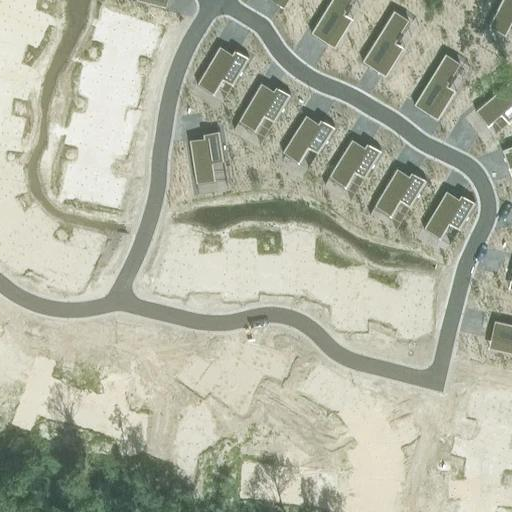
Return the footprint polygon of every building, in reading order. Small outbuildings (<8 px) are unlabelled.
[(0,28),(13,35),(19,23),(35,31),(43,15),(12,0),(3,0),(0,7),(0,28)] [(329,0),(311,31),(327,41),(344,13),(346,14),(346,13),(345,12),(347,9),(348,10),(352,3),(351,2),(352,0),(329,0)] [(511,0),(500,0),(488,25),(489,26),(490,24),(504,32),(511,16),(511,0)] [(58,38),(66,11),(46,6),(39,33),(58,38)] [(394,8),(362,59),(378,69),(395,42),(397,43),(398,42),(396,41),(398,37),(400,38),(404,32),(402,31),(409,19),(394,10),(395,9),(394,8)] [(116,14),(110,31),(127,36),(123,50),(150,58),(154,45),(150,44),(155,27),(116,14)] [(220,44),(197,83),(198,84),(199,82),(213,90),(222,75),(233,81),(232,83),(233,84),(249,57),(248,56),(247,57),(235,50),(233,54),(220,47),(221,45),(220,44)] [(28,46),(23,59),(65,72),(69,59),(28,46)] [(445,51),(414,103),(430,113),(447,85),(449,86),(449,85),(448,84),(450,81),(451,82),(455,75),(454,74),(461,63),(446,53),(446,52),(445,51)] [(0,89),(3,79),(20,84),(25,67),(0,60),(0,89)] [(91,64),(87,81),(104,85),(101,98),(128,104),(131,91),(127,90),(131,73),(91,64)] [(509,80),(475,109),(476,110),(477,109),(488,122),(501,110),(509,120),(508,121),(509,122),(511,119),(511,86),(509,82),(510,81),(509,80)] [(261,81),(238,119),(240,120),(241,119),(255,127),(264,112),(274,118),(273,120),(275,120),(291,93),(289,93),(289,94),(277,87),(275,91),(262,83),(263,82),(261,81)] [(306,113),(282,151),(283,152),(284,150),(298,159),(307,144),(318,151),(317,152),(318,153),(335,126),(334,126),(333,127),(321,120),(319,123),(306,115),(307,114),(306,113)] [(0,134),(5,135),(8,118),(0,116),(0,134)] [(85,117),(81,134),(98,138),(95,152),(123,158),(126,144),(122,143),(125,126),(85,117)] [(191,138),(189,138),(196,182),(198,182),(197,181),(213,178),(211,161),(223,159),(223,160),(225,160),(220,129),(218,129),(219,131),(205,133),(206,138),(191,140),(191,138)] [(352,137),(329,176),(330,176),(331,175),(345,183),(354,168),(365,175),(364,176),(365,177),(381,150),(380,149),(379,151),(368,143),(365,147),(352,140),(353,138),(352,137)] [(511,144),(502,148),(509,166),(511,164),(511,144)] [(0,176),(9,178),(14,159),(0,155),(0,176)] [(397,166),(374,205),(375,206),(376,204),(390,213),(399,197),(410,204),(409,205),(410,206),(426,179),(425,178),(424,180),(413,173),(410,176),(397,169),(398,167),(397,166)] [(79,169),(77,187),(95,188),(94,202),(122,205),(123,191),(119,190),(120,173),(79,169)] [(0,199),(9,196),(4,180),(0,180),(0,199)] [(446,189),(423,227),(425,228),(426,226),(440,235),(449,220),(459,226),(458,228),(460,228),(476,201),(475,201),(474,202),(462,195),(460,199),(447,191),(448,190),(446,189)] [(12,235),(0,249),(0,261),(5,265),(8,262),(22,273),(47,240),(34,229),(23,243),(12,235)] [(64,258),(52,284),(65,289),(67,285),(83,293),(99,255),(84,247),(76,264),(64,258)] [(297,266),(283,266),(283,294),(297,294),(297,290),(314,290),(314,252),(314,249),(297,248),(297,266)] [(161,264),(155,291),(168,294),(169,290),(186,294),(196,254),(179,250),(175,267),(161,264)] [(238,274),(224,274),(224,302),(238,302),(238,297),(256,297),(256,256),(238,256),(238,274)] [(352,306),(338,306),(338,334),(352,334),(352,330),(370,330),(369,316),(369,288),(351,288),(352,306)] [(401,310),(399,338),(413,339),(413,335),(431,336),(433,295),(416,294),(415,311),(414,311),(401,310)] [(511,322),(495,319),(491,337),(511,342),(511,322)] [(36,411),(55,363),(40,357),(21,405),(22,406),(23,404),(36,409),(35,411),(36,411)] [(360,412),(370,396),(320,363),(319,364),(321,365),(311,380),(322,387),(321,389),(327,393),(328,391),(331,393),(330,395),(332,396),(333,394),(360,412)] [(134,429),(120,379),(104,384),(118,434),(119,433),(118,432),(132,428),(132,429),(134,429)] [(511,393),(477,385),(473,404),(505,411),(504,413),(506,413),(506,411),(510,412),(510,414),(511,414),(511,393)] [(195,465),(202,414),(186,412),(179,463),(180,463),(180,461),(194,463),(194,465),(195,465)] [(373,461),(419,436),(411,422),(365,447),(366,448),(367,447),(374,459),(373,460),(373,461)] [(457,438),(453,454),(504,467),(504,466),(502,465),(506,451),(508,452),(508,451),(457,438)] [(246,463),(243,482),(275,487),(275,489),(276,489),(276,488),(280,488),(280,490),(287,491),(287,489),(301,491),(304,474),(305,474),(305,473),(246,463)] [(452,481),(449,498),(501,505),(501,504),(499,504),(501,490),(503,490),(503,489),(452,481)] [(359,511),(343,499),(333,511),(359,511)]
